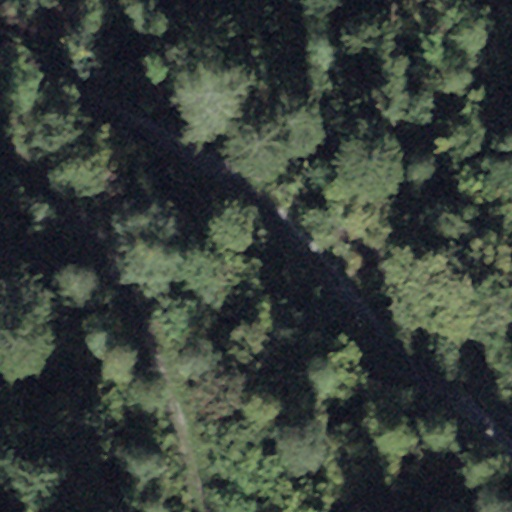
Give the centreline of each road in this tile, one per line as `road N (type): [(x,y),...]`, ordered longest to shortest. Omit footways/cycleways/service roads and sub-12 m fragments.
road 1 (track): [(0,24),(281,193),(511,432)]
road 2 (track): [(223,511),(102,248),(0,136)]
